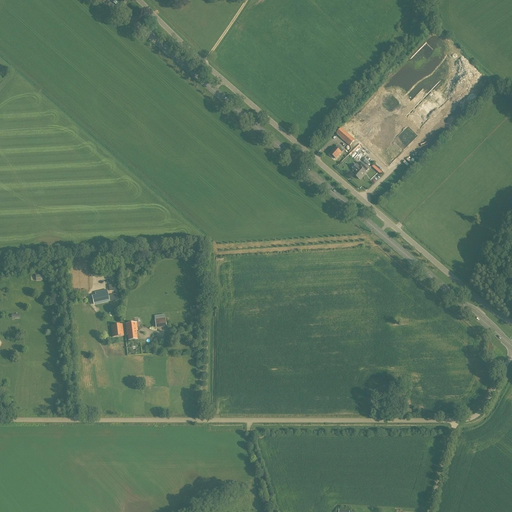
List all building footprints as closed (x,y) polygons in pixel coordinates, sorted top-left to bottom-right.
[(422,80),(439,63),(436,59),(433,63),(429,59),(418,70),(420,73),(417,76),(422,80)] [(459,81),(455,77),(444,87),(448,91),(447,92),(450,95),(460,86),(458,83),(459,81)] [(405,115),(419,128),(442,104),(428,91),(405,115)] [(362,142),(385,167),(418,136),(401,118),(394,125),(388,118),(362,142)] [(336,134),(350,146),(355,140),(342,128),(341,128),(336,134)] [(330,154),(336,159),(343,150),(338,145),(330,154)] [(354,175),(360,180),(366,172),(367,171),(369,168),(363,162),(360,165),(361,166),(360,167),(359,167),(357,165),(352,170),(355,173),(354,175)] [(107,292),(95,295),(92,296),(94,306),(102,304),(110,302),(108,296),(107,292)] [(166,327),(165,318),(155,320),(156,328),(166,327)] [(125,324),(126,335),(127,335),(128,341),(137,340),(136,331),(137,330),(136,323),(125,324)] [(110,326),(112,337),(124,336),(122,324),(110,326)] [(376,395),(387,390),(385,385),(374,390),(376,395)]
